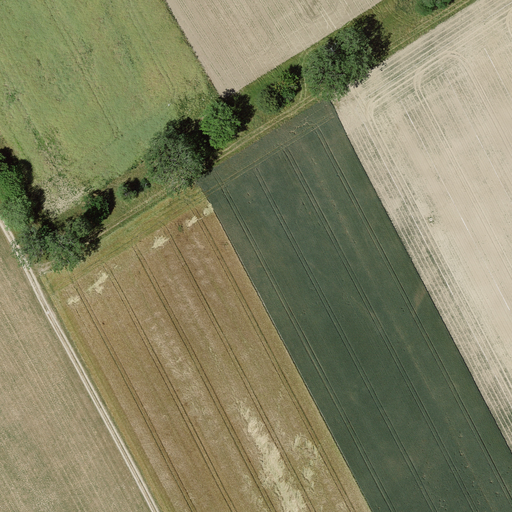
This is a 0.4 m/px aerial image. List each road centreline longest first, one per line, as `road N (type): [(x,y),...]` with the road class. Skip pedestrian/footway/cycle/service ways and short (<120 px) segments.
road 1 (track): [(26,273),(462,0)]
road 2 (track): [(0,223),(154,511)]
